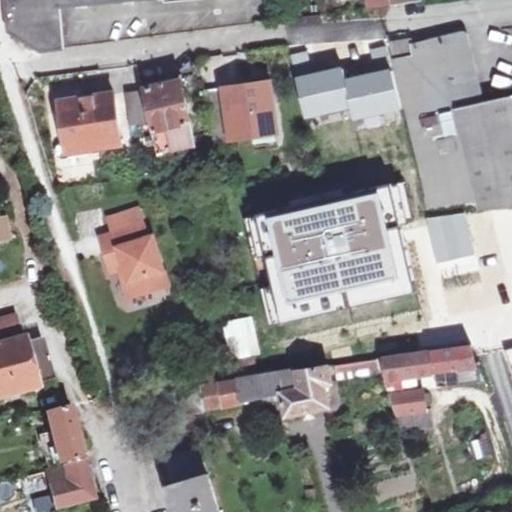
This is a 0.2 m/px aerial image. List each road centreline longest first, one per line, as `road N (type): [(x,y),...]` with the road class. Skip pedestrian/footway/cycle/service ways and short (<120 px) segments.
road 1 (residential): [(7,68),(511,7)]
road 2 (track): [(26,294),(34,261),(29,235),(0,167)]
road 3 (residential): [(111,389),(99,420),(130,511)]
